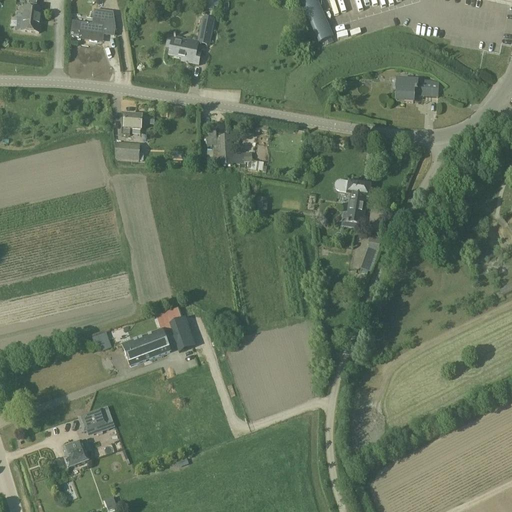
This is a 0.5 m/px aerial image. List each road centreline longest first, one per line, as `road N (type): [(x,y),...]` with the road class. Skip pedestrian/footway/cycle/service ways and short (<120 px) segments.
road 1 (unclassified): [(446,138),(125,91),(0,82)]
road 2 (unclassified): [(344,511),(329,446),(332,397),(365,298),(446,138)]
